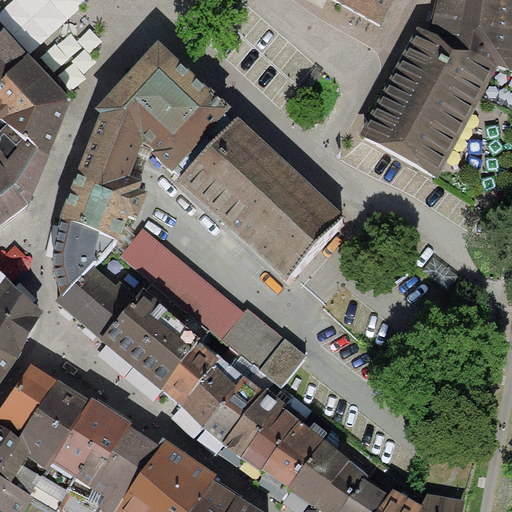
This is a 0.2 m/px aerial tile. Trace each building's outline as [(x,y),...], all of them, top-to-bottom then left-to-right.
[(331,0),(342,6),(376,26),(391,0),(331,0)] [(411,55),(364,138),(434,180),(435,178),(429,175),(473,95),(511,113),(511,0),(439,0),(431,38),(423,34),(418,43),(411,55)] [(0,92),(27,63),(8,43),(10,41),(5,35),(0,39),(0,92)] [(183,179),(232,128),(224,120),(229,115),(226,112),(215,101),(209,99),(160,53),(159,51),(128,84),(105,110),(103,113),(106,116),(139,150),(143,141),(159,156),(157,159),(173,174),(175,172),(183,179)] [(70,112),(27,63),(0,92),(0,123),(7,131),(0,137),(0,156),(1,158),(9,168),(31,145),(47,161),(70,112)] [(125,184),(139,150),(106,116),(64,224),(116,246),(127,218),(136,221),(143,201),(135,198),(138,189),(125,184)] [(297,277),(339,233),(346,225),(342,221),(339,218),(337,220),(333,216),(239,127),(236,124),(232,128),(183,179),(180,182),(285,279),(284,280),(291,285),(298,278),(297,277)] [(47,161),(31,145),(9,168),(1,158),(0,158),(0,228),(1,228),(10,222),(20,214),(26,210),(47,161)] [(116,246),(64,224),(55,261),(58,281),(64,300),(97,267),(116,246)] [(242,318),(142,234),(121,259),(222,342),(242,318)] [(434,258),(423,272),(450,293),(461,278),(434,258)] [(137,301),(97,267),(64,300),(58,304),(103,341),(137,301)] [(137,301),(103,341),(164,392),(200,346),(210,334),(152,286),(137,301)] [(0,354),(14,362),(38,317),(6,289),(0,298),(0,354)] [(307,358),(248,311),(242,318),(222,342),(282,390),(289,381),(307,358)] [(164,392),(182,407),(218,362),(200,346),(164,392)] [(0,380),(14,362),(0,354),(0,380)] [(182,407),(207,431),(237,389),(243,381),(218,362),(182,407)] [(0,432),(19,445),(60,389),(36,374),(0,422),(0,432)] [(52,469),(91,409),(60,389),(19,445),(0,473),(0,479),(30,498),(41,482),(20,468),(31,454),(52,469)] [(207,431),(224,446),(262,401),(257,397),(254,401),(237,389),(207,431)] [(224,446),(245,459),(281,414),(263,400),(262,401),(224,446)] [(110,464),(128,432),(91,409),(52,469),(47,479),(69,495),(96,456),(110,464)] [(245,459),(264,473),(299,428),(300,427),(282,413),(281,414),(245,459)] [(264,473),(292,491),(322,447),(299,428),(264,473)] [(0,473),(19,445),(0,432),(0,473)] [(118,511),(159,454),(128,432),(110,464),(96,456),(69,495),(59,511),(107,511),(118,511)] [(317,508),(323,511),(341,511),(367,480),(326,446),(322,447),(292,491),(316,510),(317,508)] [(193,511),(210,486),(191,474),(196,468),(163,447),(159,454),(118,511),(193,511)] [(41,482),(30,498),(35,502),(34,505),(46,511),(58,511),(59,511),(69,495),(47,479),(44,477),(41,482)] [(0,479),(0,511),(22,511),(30,498),(0,479)] [(381,511),(391,498),(367,480),(341,511),(381,511)] [(231,511),(236,504),(210,486),(193,511),(231,511)] [(428,511),(460,511),(462,505),(428,497),(427,505),(429,506),(428,511)] [(415,511),(391,498),(381,511),(415,511)]
